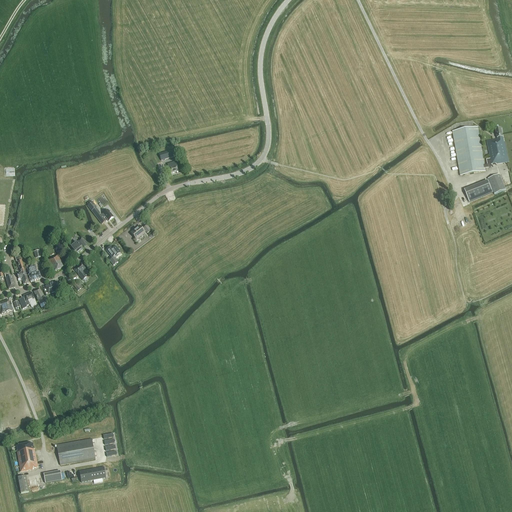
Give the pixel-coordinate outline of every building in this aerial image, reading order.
[(496,165),(509,163),(505,142),(504,142),(501,129),(495,130),(497,140),(487,142),(490,159),(486,160),(487,165),(484,165),(478,127),(452,132),(460,176),(485,172),(485,169),(491,167),(491,165),(496,164),(496,165)] [(175,157),(174,156),(172,150),(159,154),(161,161),(175,157)] [(170,174),(179,172),(177,166),(176,162),(167,165),(170,174)] [(494,195),(505,190),(499,175),(488,179),(494,195)] [(92,202),(88,206),(87,206),(92,212),(96,208),(97,208),(92,202)] [(101,215),(99,212),(94,215),(102,225),(106,221),(104,218),(105,217),(108,221),(113,218),(108,210),(101,215)] [(147,234),(150,231),(147,226),(143,229),(144,229),(143,230),(140,226),(131,233),(136,240),(145,233),(144,232),(146,231),(147,234)] [(84,247),(87,244),(83,239),(80,242),(79,241),(77,243),(76,243),(71,247),(73,250),(72,251),(76,255),(83,250),(81,247),(83,246),(84,247)] [(120,253),(120,252),(115,246),(112,248),(111,247),(106,251),(111,257),(116,253),(116,254),(119,252),(120,253)] [(55,272),(63,267),(60,262),(61,261),(58,255),(56,257),(55,256),(47,261),(51,267),(52,267),(55,272)] [(114,266),(118,263),(114,258),(110,261),(114,266)] [(27,276),(26,276),(21,260),(17,261),(20,271),(21,274),(17,275),(18,279),(20,279),(22,278),(27,276)] [(30,283),(41,279),(39,272),(37,273),(34,264),(26,266),(30,276),(28,276),(30,283)] [(83,281),(87,277),(82,272),(86,269),(81,264),(74,270),(83,281)] [(9,289),(16,287),(12,276),(10,277),(8,273),(4,274),(9,289)] [(24,285),(29,283),(27,276),(26,276),(27,276),(22,278),(20,279),(21,281),(22,281),(24,285)] [(80,285),(82,284),(78,280),(76,282),(75,282),(72,284),(78,291),(81,289),(82,287),(80,285)] [(60,290),(63,288),(60,282),(57,283),(57,282),(51,285),(55,292),(60,290)] [(49,295),(55,292),(51,285),(45,287),(46,289),(43,290),(46,296),(49,295)] [(40,305),(44,303),(47,302),(48,302),(45,297),(44,298),(42,294),(40,289),(38,290),(35,292),(34,292),(40,305)] [(26,306),(30,304),(31,307),(37,305),(34,299),(32,293),(24,296),(24,298),(23,299),(23,298),(19,300),(23,310),(27,308),(26,306)] [(11,303),(10,303),(9,300),(0,303),(0,311),(1,314),(13,310),(11,303)] [(60,466),(95,460),(91,439),(57,446),(60,466)] [(38,468),(38,467),(34,449),(33,450),(32,443),(16,446),(17,451),(16,451),(20,472),(33,470),(33,469),(38,468)] [(79,472),(81,483),(93,481),(94,484),(103,482),(102,479),(106,479),(104,467),(79,472)] [(43,474),(45,484),(62,481),(60,471),(43,474)] [(21,494),(29,493),(26,476),(18,478),(21,494)]
